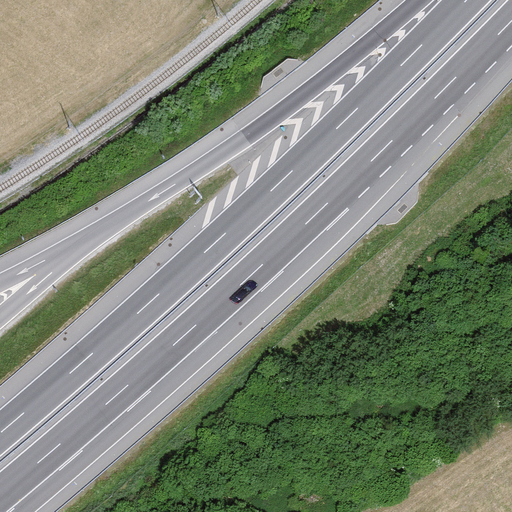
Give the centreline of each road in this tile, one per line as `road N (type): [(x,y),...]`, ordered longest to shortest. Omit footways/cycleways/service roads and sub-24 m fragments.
road 1 (motorway): [(0,495),(185,335),(511,20)]
road 2 (motorway): [(465,0),(288,173),(0,432)]
road 3 (motorway): [(422,0),(224,152)]
